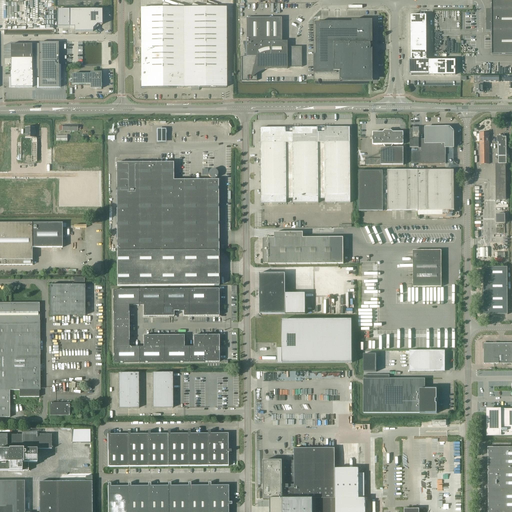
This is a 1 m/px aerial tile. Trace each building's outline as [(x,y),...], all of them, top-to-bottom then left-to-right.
[(511,0),(491,0),(492,10),(486,10),(486,31),(492,31),(492,55),(511,54),(511,0)] [(227,87),(226,8),(141,8),(141,87),(227,87)] [(102,9),(69,10),(69,27),(74,27),(74,32),(93,32),(93,29),(97,25),(102,25),(102,9)] [(69,10),(57,10),(57,27),(69,27),(69,10)] [(427,15),(411,15),(411,24),(427,24),(427,15)] [(281,18),(246,18),(246,57),(241,57),(242,81),(257,81),(257,74),(259,72),(262,71),(267,69),(269,69),(287,69),(287,67),(302,67),(302,47),(287,47),(287,44),(282,44),(281,18)] [(371,80),(371,22),(316,23),(317,72),(340,72),(340,83),(341,82),(341,80),(371,80)] [(427,24),(411,24),(411,33),(427,33),(427,24)] [(427,33),(411,33),(412,42),(427,42),(427,33)] [(427,42),(412,42),(412,51),(427,51),(427,42)] [(39,50),(36,50),(36,77),(39,77),(39,79),(39,88),(59,88),(59,84),(59,78),(59,65),(59,43),(39,43),(39,50)] [(11,71),(10,71),(11,83),(15,87),(33,87),(32,71),(32,59),(32,45),(11,45),(11,59),(11,71)] [(427,51),(412,51),(412,60),(410,60),(410,75),(427,75),(427,60),(427,51)] [(427,75),(437,75),(437,60),(427,60),(427,75)] [(437,75),(446,75),(446,60),(437,60),(437,75)] [(446,75),(455,75),(455,60),(446,60),(446,75)] [(101,72),(94,72),(94,74),(72,74),(72,84),(90,84),(90,89),(101,89),(101,72)] [(484,92),(484,86),(481,86),(481,83),(474,83),(474,88),(476,88),(476,92),(484,92)] [(286,128),(261,128),(262,203),(287,203),(287,199),(294,198),(294,203),(319,203),(319,198),(326,198),(326,203),(351,202),(350,127),(325,127),(325,131),(318,131),(318,127),(293,128),(293,131),(286,131),(286,128)] [(454,148),(454,132),(454,131),(450,127),(449,127),(425,127),(425,139),(422,139),(422,152),(412,152),(412,164),(422,164),(446,164),(446,148),(454,148)] [(43,144),(43,140),(37,140),(37,138),(35,138),(35,128),(25,128),(25,137),(21,137),(21,142),(17,142),(17,159),(21,159),(21,160),(25,160),(25,161),(30,161),(30,165),(35,165),(35,161),(37,161),(37,144),(43,144)] [(420,134),(420,131),(419,131),(419,128),(413,128),(413,130),(410,130),(410,148),(419,148),(419,138),(419,134),(420,134)] [(166,143),(166,130),(156,130),(156,143),(166,143)] [(390,145),(392,146),(394,145),(403,145),(404,144),(404,133),(402,132),(393,132),(392,130),(390,130),(388,132),(374,132),(373,133),(373,144),(374,145),(384,145),(385,147),(387,145),(390,145)] [(489,164),(489,133),(480,133),(480,164),(489,164)] [(496,200),(506,200),(505,164),(506,164),(506,138),(498,138),(498,164),(496,164),(496,200)] [(381,159),(366,159),(366,166),(381,165),(404,165),(404,148),(381,148),(381,159)] [(219,285),(218,180),(173,180),(173,163),(117,163),(117,286),(219,285)] [(219,174),(219,172),(218,170),(217,170),(216,168),(215,168),(213,168),(212,168),(211,168),(210,169),(209,169),(208,170),(207,171),(207,173),(207,174),(207,176),(208,176),(208,178),(209,178),(210,179),(212,180),(213,180),(214,180),(215,179),(216,179),(217,178),(218,176),(219,175),(219,174)] [(454,210),(454,170),(418,171),(418,211),(454,210)] [(359,211),(371,211),(383,211),(383,171),(359,171),(359,211)] [(418,211),(418,171),(388,171),(388,211),(418,211)] [(505,223),(505,214),(496,214),(496,223),(505,223)] [(0,265),(32,265),(32,248),(63,247),(62,223),(32,223),(0,223),(0,265)] [(344,264),(344,263),(343,238),(303,238),(303,233),(274,233),(274,238),(264,238),(263,239),(263,262),(264,263),(269,263),(269,264),(340,264),(344,264)] [(488,248),(478,248),(478,257),(488,257),(488,248)] [(413,287),(442,287),(442,250),(413,250),(413,287)] [(484,291),(508,291),(507,267),(488,267),(488,272),(484,272),(484,291)] [(261,273),(259,273),(259,274),(260,274),(260,289),(260,299),(260,314),(260,315),(261,315),(261,314),(286,314),(306,314),(305,294),(285,294),(285,274),(261,274),(261,273)] [(49,285),(49,316),(85,315),(85,285),(49,285)] [(193,347),(184,347),(184,335),(143,336),(143,347),(129,347),(129,305),(143,305),(143,316),(174,316),(174,311),(183,311),(183,316),(219,316),(219,289),(113,290),(113,363),(219,362),(219,335),(193,335),(193,347)] [(508,314),(508,311),(508,291),(484,291),(484,315),(508,314)] [(0,417),(10,417),(10,411),(10,390),(40,390),(40,364),(40,345),(39,325),(39,303),(0,303),(0,417)] [(282,320),(282,364),(352,364),(352,320),(282,320)] [(373,349),(378,349),(379,331),(377,331),(377,336),(373,336),(373,343),(366,342),(366,343),(368,343),(368,346),(373,346),(373,349)] [(511,363),(511,343),(484,343),(484,363),(511,363)] [(410,371),(445,371),(445,351),(410,351),(410,371)] [(374,354),(361,354),(361,371),(374,371),(374,354)] [(341,379),(341,373),(310,373),(310,371),(265,371),(265,380),(341,379)] [(139,373),(118,373),(119,408),(139,408),(139,373)] [(152,373),(153,408),(173,408),(173,373),(152,373)] [(437,399),(437,389),(420,389),(420,379),(390,379),(390,375),(364,375),(364,413),(437,413),(437,403),(436,403),(436,399),(437,399)] [(70,416),(70,403),(50,403),(50,416),(70,416)] [(498,409),(487,409),(487,429),(487,436),(511,435),(511,408),(498,409)] [(72,443),(90,443),(90,430),(72,430),(72,443)] [(208,433),(207,433),(190,434),(190,431),(188,431),(188,434),(170,434),(170,431),(168,431),(168,434),(150,434),(150,431),(148,431),(148,434),(130,434),(130,431),(128,431),(128,434),(110,434),(110,431),(108,431),(108,467),(228,465),(228,452),(231,452),(231,449),(228,449),(228,433),(210,433),(210,430),(208,430),(208,433)] [(0,470),(24,471),(28,471),(28,462),(37,462),(37,460),(37,449),(52,449),(52,434),(37,434),(22,434),(0,434),(0,470)] [(488,511),(511,511),(511,447),(488,447),(488,511)] [(332,511),(332,498),(335,498),(335,488),(335,467),(335,448),(294,448),(294,460),(288,460),(263,461),(264,499),(271,499),(271,511),(332,511)] [(359,467),(335,467),(335,498),(332,498),(332,511),(365,511),(365,497),(359,497),(359,467)] [(40,482),(39,511),(92,511),(92,481),(92,476),(86,476),(86,481),(40,482)] [(24,511),(25,481),(0,481),(0,511),(24,511)] [(228,511),(229,504),(232,504),(232,502),(229,502),(229,485),(211,485),(211,482),(208,482),(208,485),(191,486),(191,482),(188,483),(188,486),(171,486),(171,483),(168,483),(168,486),(151,486),(151,483),(148,483),(148,486),(131,486),(131,483),(128,483),(128,486),(111,487),(111,483),(108,484),(108,487),(108,511),(228,511)]
